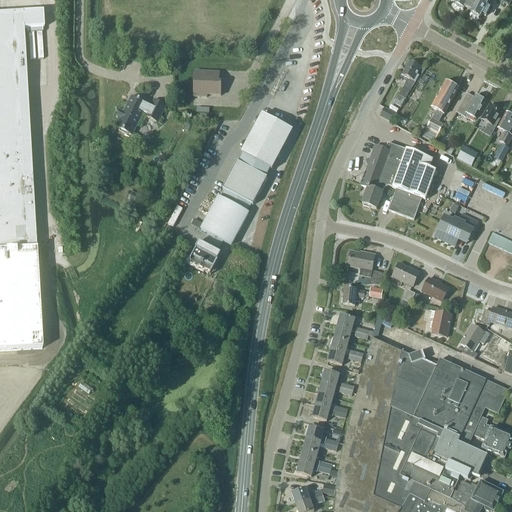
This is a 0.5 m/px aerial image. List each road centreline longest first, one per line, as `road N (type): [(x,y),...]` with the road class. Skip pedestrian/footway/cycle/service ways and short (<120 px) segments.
road 1 (primary): [(241,511),(267,288),(333,83)]
road 2 (residential): [(261,511),(320,226)]
road 3 (residential): [(320,226),(340,158),(412,26)]
road 4 (residential): [(511,294),(378,236),(320,226)]
